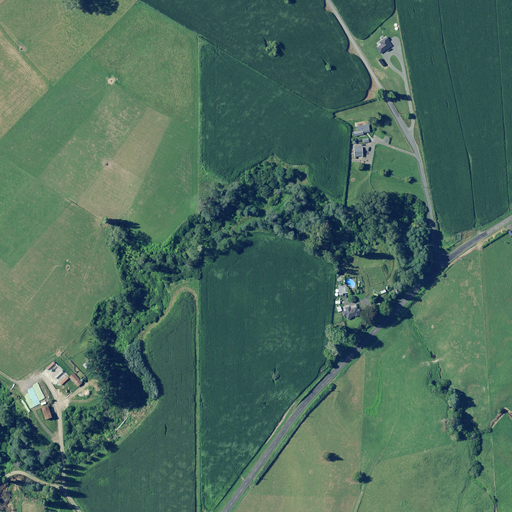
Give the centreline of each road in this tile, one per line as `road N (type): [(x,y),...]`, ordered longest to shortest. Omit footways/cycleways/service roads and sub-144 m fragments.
road 1 (tertiary): [(225,511),(318,388),(440,266),(511,217)]
road 2 (track): [(440,266),(416,150),(327,0)]
road 3 (unknown): [(81,511),(61,481),(55,393),(40,372),(27,381)]
